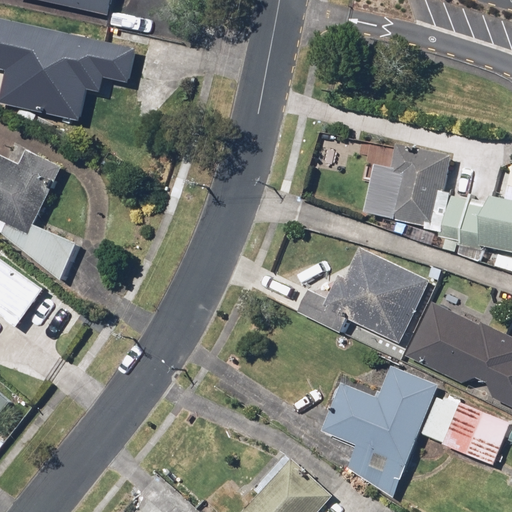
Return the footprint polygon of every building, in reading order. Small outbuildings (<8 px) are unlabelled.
[(15,0),(15,2),(113,20),(116,0),(15,0)] [(146,19),(117,14),(114,31),(143,36),(146,19)] [(143,56),(0,23),(0,74),(9,77),(2,107),(28,113),(27,115),(90,129),(95,109),(85,107),(88,94),(109,98),(112,85),(135,90),(143,56)] [(511,166),(504,202),(489,199),(488,204),(446,196),(453,161),(396,149),(391,173),(377,170),(368,215),(393,221),(392,227),(441,237),(439,244),(499,256),(496,272),(511,275),(511,166)] [(79,251),(33,228),(62,170),(29,153),(22,167),(0,156),(0,236),(62,285),(79,251)] [(432,282),(360,249),(346,280),(342,278),(331,301),(310,291),(300,312),(345,332),(350,321),(402,345),(432,282)] [(0,318),(19,332),(45,295),(0,262),(0,318)] [(511,341),(429,303),(403,359),(511,409),(511,341)] [(395,501),(441,389),(392,369),(378,402),(339,386),(319,433),(356,449),(347,470),(395,501)] [(0,416),(11,402),(0,393),(0,437),(5,431),(0,427),(0,416)] [(511,426),(440,398),(424,439),(494,468),(511,426)] [(324,511),(336,499),(293,460),(245,511),(324,511)]
